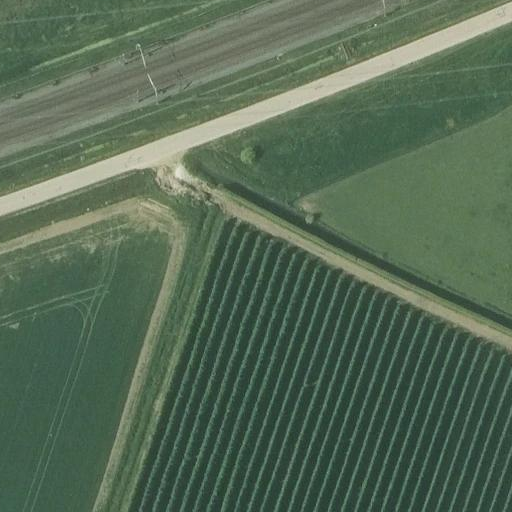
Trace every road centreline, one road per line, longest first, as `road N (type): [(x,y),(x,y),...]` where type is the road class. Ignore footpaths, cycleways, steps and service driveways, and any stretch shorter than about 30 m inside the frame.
road 1 (track): [(0,251),(440,88),(511,42)]
road 2 (unclassified): [(0,207),(511,12)]
road 3 (motorway): [(0,120),(210,0)]
road 4 (motorway): [(122,0),(0,68)]
